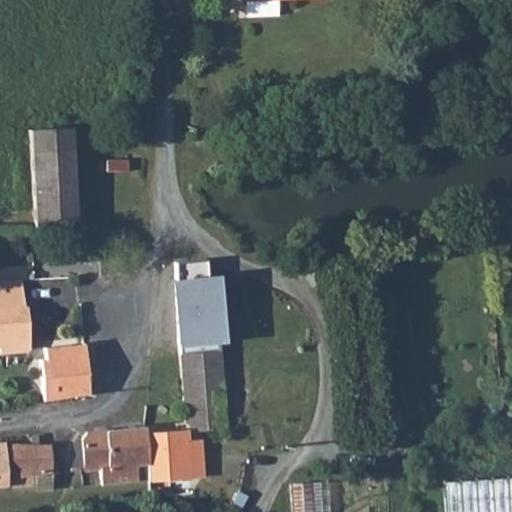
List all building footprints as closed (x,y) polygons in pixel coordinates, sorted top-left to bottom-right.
[(35,224),(75,222),(68,128),(25,126),(33,222),(35,224)] [(128,169),(128,159),(107,160),(107,170),(128,169)] [(494,225),(495,236),(511,235),(511,223),(494,225)] [(174,262),(175,312),(185,429),(225,427),(219,361),(216,328),(210,328),(209,285),(200,285),(199,258),(174,262)] [(0,349),(31,346),(27,305),(23,305),(21,275),(0,275),(0,349)] [(37,357),(40,400),(85,392),(81,342),(42,345),(43,356),(37,357)] [(400,415),(382,417),(383,427),(401,426),(400,415)] [(84,471),(98,471),(99,487),(105,487),(134,484),(133,467),(147,466),(145,433),(144,424),(88,430),(81,431),(84,471)] [(186,442),(185,429),(145,433),(147,466),(148,480),(189,476),(187,460),(198,459),(197,441),(186,442)] [(0,488),(8,488),(8,478),(48,474),(47,444),(0,446),(0,488)] [(200,475),(198,459),(187,460),(189,476),(200,475)] [(291,511),(328,511),(326,481),(290,484),(291,511)] [(511,511),(511,482),(447,486),(448,511),(511,511)]
